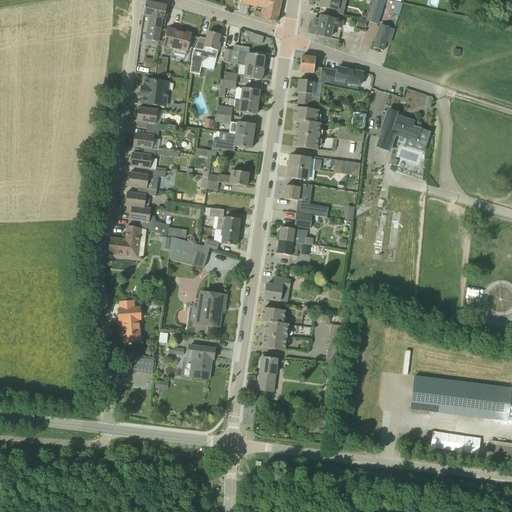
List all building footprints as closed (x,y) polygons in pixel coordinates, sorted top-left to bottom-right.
[(249,5),(256,7),(254,17),(262,19),(277,23),(281,0),(240,0),(238,12),(247,14),(249,5)] [(321,0),(320,7),(333,10),(332,13),(343,15),(346,0),(321,0)] [(381,0),(372,0),(366,20),(375,24),(383,1),(381,0)] [(145,2),(143,15),(151,17),(147,39),(159,41),(160,32),(162,22),(163,22),(163,17),(164,17),(166,7),(145,2)] [(311,31),(317,33),(317,35),(315,35),(338,40),(342,21),(319,17),(321,18),(320,21),(313,19),(311,31)] [(386,42),(389,43),(390,43),(394,30),(382,26),(379,27),(372,48),(383,51),(386,42)] [(187,52),(191,34),(190,34),(190,36),(178,33),(178,32),(168,29),(164,46),(187,52)] [(208,32),(203,51),(195,49),(192,54),(189,73),(199,75),(202,63),(209,58),(216,60),(220,44),(218,43),(220,35),(208,32)] [(263,38),(252,34),(250,41),(261,44),(263,38)] [(223,63),(230,64),(232,51),(224,50),(223,63)] [(245,66),(262,69),(264,56),(247,54),(245,66)] [(312,82),(314,83),(320,84),(322,68),(314,67),(315,58),(301,57),(299,72),(313,74),(312,82)] [(167,67),(158,66),(157,74),(166,75),(167,67)] [(261,81),(262,69),(245,66),(244,78),(261,81)] [(345,83),(360,86),(362,73),(337,68),(336,72),(323,69),(320,84),(344,89),(345,83)] [(223,80),(236,82),(237,74),(224,72),(223,80)] [(143,97),(142,104),(166,107),(170,83),(145,80),(144,88),(141,87),(140,96),(143,97)] [(236,82),(223,80),(220,80),(218,97),(224,98),(225,89),(234,90),(236,82)] [(312,95),(314,83),(312,82),(298,80),(297,93),(299,93),(297,105),(318,107),(320,96),(312,95)] [(240,100),(258,103),(259,91),(241,88),(240,100)] [(233,112),(238,113),(256,115),(258,103),(240,100),(235,100),(233,112)] [(217,106),(216,114),(231,116),(232,108),(217,106)] [(156,117),(157,111),(138,108),(136,122),(147,123),(146,129),(159,131),(167,132),(168,126),(159,125),(160,118),(156,117)] [(316,150),(319,124),(315,124),(317,111),(294,108),(293,121),(297,122),(293,147),(316,150)] [(378,138),(375,148),(390,153),(394,141),(395,136),(406,140),(415,143),(413,148),(424,152),(430,133),(412,127),(413,122),(396,116),(397,114),(388,111),(381,128),(377,138),(378,138)] [(231,116),(216,114),(215,122),(229,124),(231,116)] [(212,129),(213,120),(206,119),(204,128),(212,129)] [(235,134),(253,137),(254,125),(237,122),(235,134)] [(343,140),(345,127),(339,126),(337,139),(343,140)] [(350,141),(352,128),(345,127),(343,140),(350,141)] [(352,128),(350,141),(356,142),(358,129),(352,128)] [(133,147),(143,149),(152,150),(153,139),(157,140),(159,131),(146,129),(145,135),(135,134),(133,147)] [(363,143),(364,130),(358,129),(356,142),(363,143)] [(191,142),(194,136),(189,133),(185,139),(191,142)] [(234,147),(251,149),(253,137),(235,134),(226,133),(225,142),(213,140),(212,149),(216,149),(226,151),(226,148),(234,149),(234,147)] [(130,167),(149,170),(150,159),(155,159),(155,155),(178,158),(178,154),(152,150),(143,149),(143,155),(132,153),(130,167)] [(288,167),(308,170),(310,159),(289,156),(288,167)] [(341,161),(335,160),(331,160),(330,166),(334,167),(333,173),(339,174),(341,161)] [(339,174),(346,175),(348,162),(341,161),(339,174)] [(308,170),(288,167),(287,178),(307,181),(308,170)] [(165,172),(153,170),(152,177),(165,178),(165,172)] [(248,174),(231,171),(230,178),(218,176),(208,175),(207,178),(206,189),(217,191),(218,183),(246,187),(248,174)] [(127,187),(138,188),(146,189),(148,176),(129,173),(127,187)] [(298,184),(297,188),(285,186),(284,200),(301,202),(302,194),(310,195),(312,186),(298,184)] [(125,206),(131,207),(144,209),(144,208),(145,198),(149,199),(150,196),(155,197),(156,191),(146,189),(138,188),(137,194),(127,193),(125,206)] [(174,201),(182,202),(183,194),(175,193),(174,201)] [(308,216),(312,216),(315,217),(318,217),(326,219),(328,208),(309,205),(308,216)] [(150,209),(144,208),(144,209),(131,207),(129,221),(140,222),(139,228),(151,230),(151,232),(166,236),(168,228),(152,224),(153,221),(149,220),(150,209)] [(218,217),(223,218),(224,210),(210,209),(210,216),(209,216),(218,217)] [(294,227),(310,229),(312,216),(308,216),(296,214),(294,227)] [(239,220),(224,218),(223,226),(221,226),(221,231),(237,233),(239,220)] [(140,229),(127,226),(125,241),(110,239),(109,253),(136,256),(140,229)] [(278,241),(309,245),(313,246),(313,240),(299,238),(300,231),(280,228),(278,241)] [(169,229),(168,236),(176,237),(177,230),(169,229)] [(236,246),(237,233),(221,231),(220,236),(222,236),(221,244),(236,246)] [(209,249),(203,247),(171,238),(168,260),(203,270),(209,249)] [(203,247),(209,249),(216,251),(218,244),(205,240),(203,247)] [(309,245),(278,241),(276,254),(296,257),(297,250),(302,250),(301,255),(308,256),(309,245)] [(288,288),(290,280),(274,278),(273,286),(266,285),(264,299),(279,302),(282,287),(288,288)] [(224,307),(226,296),(199,294),(198,309),(203,309),(201,325),(218,328),(221,307),(224,307)] [(150,303),(153,310),(159,308),(157,301),(150,303)] [(135,342),(140,341),(138,320),(140,320),(139,308),(117,310),(118,322),(123,322),(124,342),(129,342),(130,343),(134,343),(135,342)] [(284,351),(284,350),(287,325),(282,324),(284,312),(263,309),(261,322),(266,323),(262,348),(284,351)] [(343,333),(344,327),(331,325),(330,331),(343,333)] [(343,333),(330,331),(329,338),(342,340),(343,333)] [(329,338),(328,344),(341,346),(342,340),(329,338)] [(340,352),(341,346),(328,344),(327,350),(340,352)] [(187,359),(194,360),(192,378),(208,380),(211,360),(213,360),(215,349),(189,346),(187,359)] [(340,352),(327,350),(326,357),(339,359),(340,352)] [(153,361),(123,357),(121,370),(152,374),(153,361)] [(325,363),(338,365),(339,359),(326,357),(325,363)] [(273,392),(277,360),(261,358),(259,373),(264,374),(263,383),(258,382),(257,390),(273,392)] [(507,422),(509,405),(511,405),(511,383),(511,389),(414,377),(410,409),(507,422)] [(332,407),(334,391),(326,390),(324,406),(332,407)] [(432,438),(461,442),(462,435),(433,431),(432,438)]
